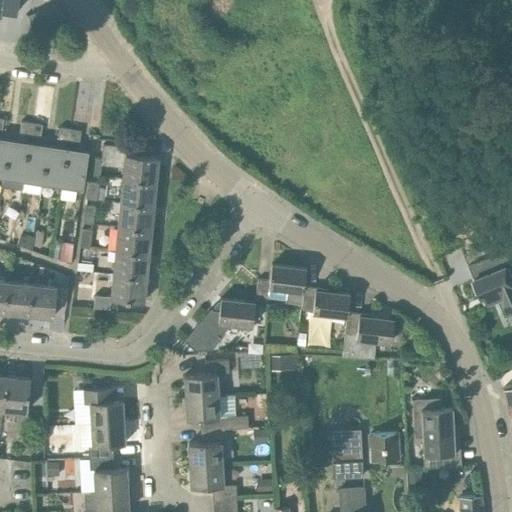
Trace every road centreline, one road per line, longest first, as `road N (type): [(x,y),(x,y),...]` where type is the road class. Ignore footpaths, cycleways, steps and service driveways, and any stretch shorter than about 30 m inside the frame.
road 1 (residential): [(499,511),(481,406),(447,326),(259,205)]
road 2 (track): [(447,326),(438,281),(318,0)]
road 3 (residential): [(0,347),(105,357),(135,351),(259,205)]
road 4 (residential): [(259,205),(178,135),(111,58)]
road 5 (residential): [(157,387),(163,483),(194,511)]
